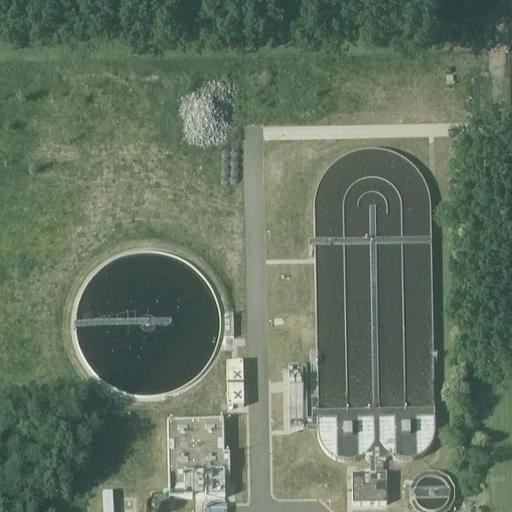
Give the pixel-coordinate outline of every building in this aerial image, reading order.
[(221,180),(220,203),(239,203),(240,181),(221,180)] [(278,191),(277,228),(301,228),(303,192),(278,191)] [(288,370),(289,429),(315,429),(315,352),(305,352),(305,370),(288,370)] [(242,364),(224,364),(225,408),(242,408),(242,364)] [(223,423),(165,424),(166,501),(224,500),(223,423)] [(386,477),(370,477),(352,478),(351,506),(386,506),(386,477)] [(446,506),(447,504),(447,503),(448,501),(448,498),(448,497),(448,495),(448,493),(448,492),(447,490),(445,488),(444,486),(442,484),(440,483),(438,481),(436,481),(433,480),(431,480),(428,480),(426,481),(424,481),(421,483),(420,484),(418,486),(416,488),(415,490),(414,492),(413,494),(413,497),(413,499),(414,502),(415,504),(416,506),(417,508),(419,510),(420,511),(421,511),(440,511),(441,511),(443,510),(445,508),(446,506)]
